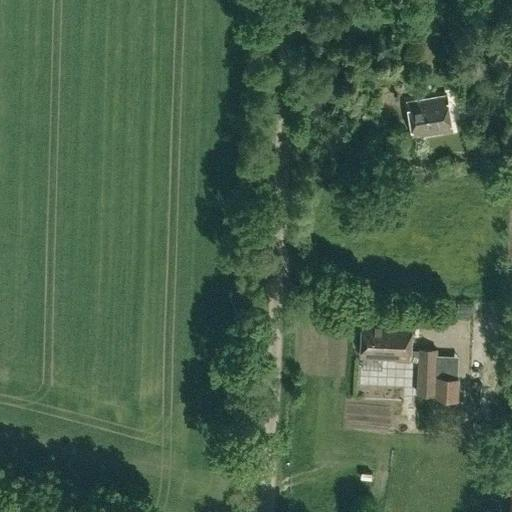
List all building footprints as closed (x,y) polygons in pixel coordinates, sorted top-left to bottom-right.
[(339,38),(377,43),(379,23),(341,18),(339,38)] [(511,63),(511,52),(477,49),(476,60),(511,63)] [(414,137),(453,130),(447,95),(408,101),(414,137)] [(511,144),(474,145),(474,165),(511,164),(511,144)] [(436,394),(437,372),(438,350),(419,349),(419,350),(412,350),(413,319),(362,316),(360,357),(397,359),(397,361),(411,361),(411,360),(419,361),(417,394),(436,394)] [(437,372),(436,394),(436,399),(458,400),(459,373),(437,372)] [(402,390),(403,417),(417,417),(416,389),(402,390)]
